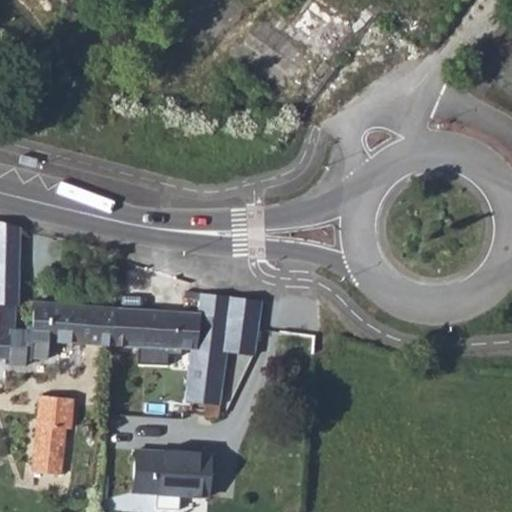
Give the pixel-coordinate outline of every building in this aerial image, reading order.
[(322,0),(310,0),(293,25),(333,54),(348,32),(335,23),(342,14),(322,0)] [(0,356),(9,357),(10,328),(16,328),(20,227),(0,221),(0,356)] [(202,422),(209,422),(211,416),(218,418),(226,352),(251,355),(259,301),(198,295),(198,292),(175,289),(172,310),(110,305),(108,345),(160,348),(158,364),(186,365),(181,400),(203,404),(201,415),(202,422)] [(45,341),(108,345),(110,305),(43,303),(41,324),(35,324),(35,330),(16,328),(10,328),(9,357),(8,365),(33,367),(34,360),(43,361),(45,341)] [(30,471),(59,475),(64,429),(68,429),(70,400),(39,396),(36,424),(33,424),(30,471)] [(132,491),(206,496),(208,453),(133,449),(132,491)]
